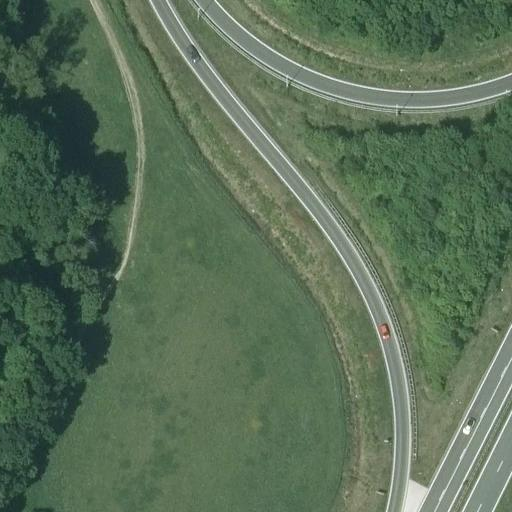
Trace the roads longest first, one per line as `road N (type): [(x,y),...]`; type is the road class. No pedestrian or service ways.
road 1 (trunk): [(158,0),(234,112),(348,252),(369,293),(401,409),(394,511)]
road 2 (track): [(92,0),(133,100),(141,166),(134,204),(75,345),(0,482)]
road 3 (trunk): [(511,92),(436,121),(336,116),(262,79),(217,38),(192,0)]
road 4 (trunk): [(511,355),(432,511)]
